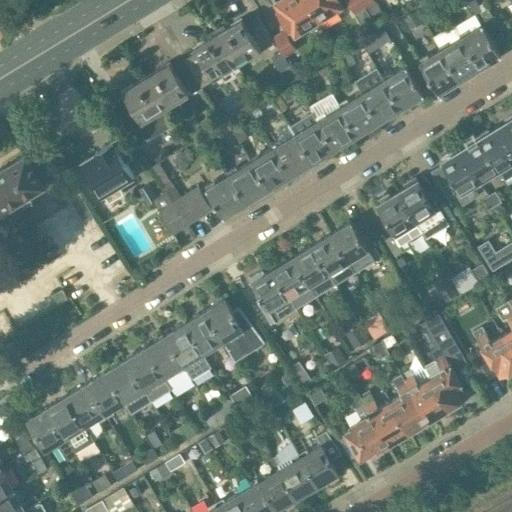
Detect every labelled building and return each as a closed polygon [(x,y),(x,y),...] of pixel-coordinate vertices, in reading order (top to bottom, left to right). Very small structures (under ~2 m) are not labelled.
[(277,0),(282,7),(279,9),(289,27),(291,26),(297,36),(306,30),(304,27),(319,18),(308,0),(277,0)] [(308,0),(319,18),(335,9),(337,12),(346,6),(347,9),(352,6),(348,0),(308,0)] [(362,0),(348,0),(352,6),(368,33),(378,27),(376,23),(362,0)] [(386,17),(376,0),(362,0),(376,23),(386,17)] [(424,20),(417,9),(404,17),(411,28),(424,20)] [(245,21),(243,16),(218,31),(239,64),(275,41),(258,13),(245,21)] [(502,54),(482,20),(461,33),(482,67),(502,54)] [(434,34),(441,45),(461,79),(482,67),(461,33),(454,22),(434,34)] [(298,48),(286,29),(275,36),(286,55),(287,54),(292,63),(302,56),(297,48),(298,48)] [(503,29),(497,32),(507,49),(511,45),(511,37),(509,39),(503,29)] [(202,86),(239,64),(218,31),(194,46),(197,50),(185,58),(202,86)] [(461,79),(441,45),(420,58),(425,67),(440,92),(461,79)] [(280,70),(290,64),(283,51),(272,58),(280,70)] [(340,56),(346,65),(354,59),(349,51),(340,56)] [(173,65),(170,61),(146,75),(166,108),(202,86),(185,58),(173,65)] [(363,92),(380,120),(402,107),(385,79),(377,65),(355,79),(363,92)] [(425,93),(408,65),(385,79),(402,107),(425,93)] [(131,130),(166,108),(146,75),(122,90),(125,95),(113,102),(131,130)] [(335,148),(358,134),(341,105),(332,90),(309,104),(318,119),(335,148)] [(341,105),(358,134),(380,120),(363,92),(341,105)] [(215,108),(223,121),(236,113),(228,100),(215,108)] [(313,161),(335,148),(318,119),(313,110),(291,124),(313,161)] [(511,118),(501,126),(511,144),(511,118)] [(274,146),(291,175),(313,161),(291,124),(289,122),(281,127),(279,135),(283,141),(274,146)] [(511,144),(501,126),(482,137),(502,168),(510,181),(511,180),(511,144)] [(191,138),(198,134),(195,129),(188,134),(191,138)] [(97,152),(83,160),(107,200),(124,190),(120,182),(134,175),(123,156),(130,153),(121,136),(114,140),(113,140),(96,150),(97,152)] [(491,175),(502,168),(482,137),(463,148),(485,184),(493,179),(491,175)] [(37,146),(0,168),(0,211),(17,201),(19,206),(33,197),(31,193),(57,178),(37,146)] [(269,188),(291,175),(274,146),(252,160),(269,188)] [(478,188),(485,184),(463,148),(444,161),(461,189),(458,192),(464,202),(480,192),(478,188)] [(183,166),(190,155),(183,150),(176,161),(183,166)] [(269,188),(252,160),(230,173),(247,202),(269,188)] [(224,216),(247,202),(230,173),(207,187),(224,216)] [(418,219),(424,228),(428,235),(451,222),(433,192),(429,194),(418,175),(406,183),(408,185),(400,190),(418,219)] [(78,182),(65,190),(69,197),(82,190),(78,182)] [(187,192),(201,216),(214,208),(200,185),(187,192)] [(152,200),(144,186),(138,189),(146,203),(152,200)] [(502,200),(496,189),(490,193),(496,204),(502,200)] [(174,232),(188,223),(174,200),(173,201),(167,190),(153,199),(174,232)] [(424,228),(418,219),(400,190),(392,195),(391,192),(379,199),(390,218),(387,220),(395,234),(396,233),(396,234),(401,242),(424,228)] [(188,223),(201,216),(187,192),(174,200),(188,223)] [(490,207),(496,204),(490,193),(484,197),(490,207)] [(368,233),(363,236),(354,220),(334,231),(358,271),(382,257),(374,244),(368,233)] [(338,283),(358,271),(334,231),(314,243),(337,282),(338,283)] [(405,249),(401,242),(396,234),(396,233),(395,234),(395,233),(388,237),(397,253),(405,249)] [(488,238),(478,245),(493,269),(511,257),(511,240),(496,250),(488,238)] [(294,254),(310,282),(317,294),(337,282),(314,243),(294,254)] [(317,294),(310,282),(294,254),(274,266),(296,304),(297,306),(317,294)] [(453,275),(462,291),(481,280),(471,264),(453,275)] [(260,296),(256,299),(268,320),(296,304),(274,266),(251,280),(260,296)] [(447,272),(435,279),(445,296),(457,289),(447,272)] [(240,304),(233,308),(225,295),(205,308),(223,338),(235,358),(266,339),(240,304)] [(511,326),(505,331),(511,342),(511,298),(511,296),(497,305),(505,317),(509,315),(511,320),(511,326)] [(223,338),(205,308),(185,320),(204,350),(223,338)] [(454,366),(466,359),(438,311),(423,321),(437,346),(430,350),(435,358),(425,364),(429,372),(447,403),(449,406),(461,399),(459,396),(468,390),(454,366)] [(390,327),(383,314),(369,322),(377,335),(390,327)] [(212,364),(204,350),(185,320),(165,332),(184,362),(191,374),(193,376),(212,364)] [(508,367),(510,370),(511,369),(511,342),(505,331),(493,338),(484,323),(475,328),(500,372),(508,367)] [(361,326),(347,334),(355,347),(369,339),(361,326)] [(191,374),(184,362),(165,332),(145,344),(171,386),(191,374)] [(383,339),(387,346),(397,340),(393,333),(383,339)] [(380,357),(390,351),(383,339),(372,345),(380,357)] [(152,398),(171,386),(145,344),(126,356),(145,386),(152,398)] [(334,368),(347,360),(341,348),(327,357),(334,368)] [(125,399),(145,386),(126,356),(106,368),(125,399)] [(497,372),(488,358),(476,364),(485,379),(497,372)] [(312,379),(301,361),(291,367),(303,385),(312,379)] [(354,361),(345,367),(352,379),(361,374),(354,361)] [(437,413),(449,406),(447,403),(429,372),(425,364),(414,371),(411,366),(402,371),(427,415),(435,410),(437,413)] [(105,411),(125,399),(106,368),(86,380),(105,411)] [(297,378),(292,370),(282,377),(287,384),(297,378)] [(409,430),(422,422),(420,419),(427,415),(402,371),(393,377),(402,392),(391,399),(407,426),(409,430)] [(105,411),(86,380),(67,392),(86,423),(105,411)] [(353,381),(344,387),(351,400),(353,400),(362,416),(349,423),(351,427),(348,428),(363,452),(365,451),(367,455),(382,446),(380,443),(387,438),(361,394),(353,381)] [(387,438),(395,433),(397,437),(409,430),(407,426),(391,399),(380,405),(370,389),(361,394),(387,438)] [(273,405),(285,398),(280,390),(268,397),(273,405)] [(86,423),(67,392),(47,404),(67,435),(75,448),(94,437),(86,423)] [(75,448),(67,435),(47,404),(28,416),(47,447),(56,441),(66,458),(77,451),(75,448)] [(211,409),(204,413),(210,424),(218,420),(211,409)] [(179,425),(171,430),(179,444),(187,439),(179,425)] [(321,442),(302,454),(319,483),(339,471),(332,458),(342,452),(326,428),(317,434),(321,442)] [(162,442),(155,429),(147,434),(155,446),(162,442)] [(224,437),(219,429),(209,435),(214,443),(224,437)] [(25,450),(33,446),(27,435),(19,439),(25,450)] [(206,437),(199,441),(205,452),(212,448),(206,437)] [(319,483),(302,454),(294,440),(286,445),(275,455),(281,466),(298,495),(319,483)] [(153,446),(141,454),(146,463),(159,456),(153,446)] [(180,452),(166,460),(171,469),(185,460),(180,452)] [(34,460),(41,471),(47,467),(40,456),(34,460)] [(170,471),(164,461),(150,470),(155,479),(170,471)] [(126,463),(113,470),(119,479),(131,472),(126,463)] [(2,466),(0,466),(0,494),(14,486),(2,466)] [(277,508),(298,495),(281,466),(260,478),(277,508)] [(105,472),(93,479),(100,490),(112,483),(105,472)] [(252,511),(270,511),(277,508),(260,478),(239,490),(252,511)] [(145,488),(140,480),(129,487),(134,495),(145,488)] [(86,483),(72,491),(77,500),(78,503),(93,494),(86,483)] [(14,486),(0,494),(0,511),(16,511),(26,507),(14,486)] [(223,511),(252,511),(239,490),(218,503),(223,511)] [(40,499),(36,493),(25,500),(28,506),(40,499)] [(73,508),(76,506),(75,505),(78,503),(77,500),(74,495),(64,500),(70,510),(73,508)] [(96,511),(104,511),(108,510),(101,498),(92,504),(96,511)] [(28,506),(26,507),(16,511),(47,511),(40,499),(28,506)] [(223,511),(218,503),(202,511),(223,511)]
